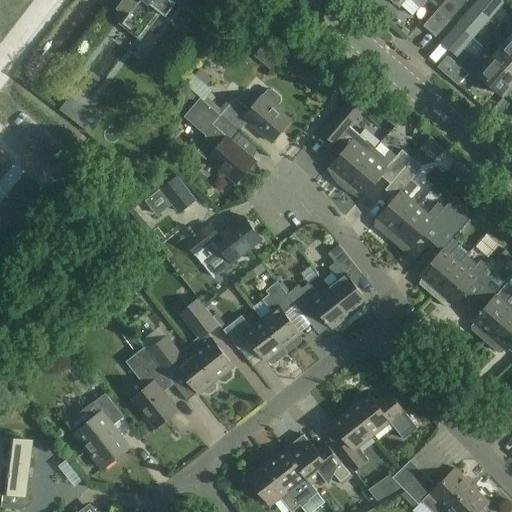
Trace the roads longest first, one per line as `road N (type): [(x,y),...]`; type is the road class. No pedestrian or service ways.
road 1 (tertiary): [(511,174),(312,0)]
road 2 (residential): [(374,342),(395,317),(395,294),(320,202),(277,169)]
road 3 (residential): [(198,470),(347,351),(374,342)]
road 4 (residential): [(511,481),(374,342)]
